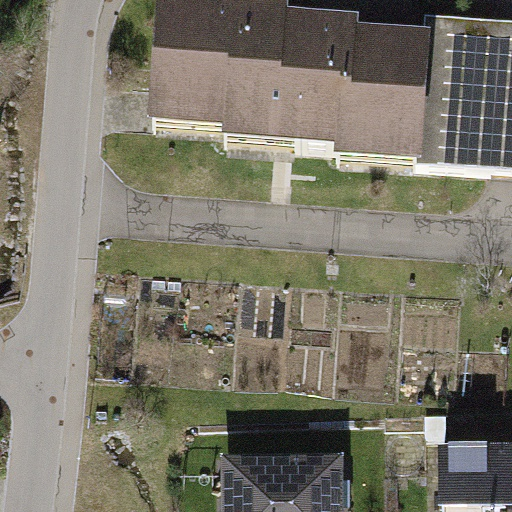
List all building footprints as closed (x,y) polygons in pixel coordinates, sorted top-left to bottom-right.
[(313,31),(179,26),(174,159),(261,162),(260,180),(365,184),(365,202),(451,205),(452,189),(456,74),(427,73),(379,71),(379,57),(313,55),(313,31)] [(456,74),(452,189),(511,191),(511,33),(429,30),(427,73),(456,74)] [(450,428),(429,429),(429,455),(451,455),(450,428)] [(511,511),(511,466),(443,468),(442,511),(511,511)] [(355,511),(355,476),(231,478),(231,511),(355,511)]
